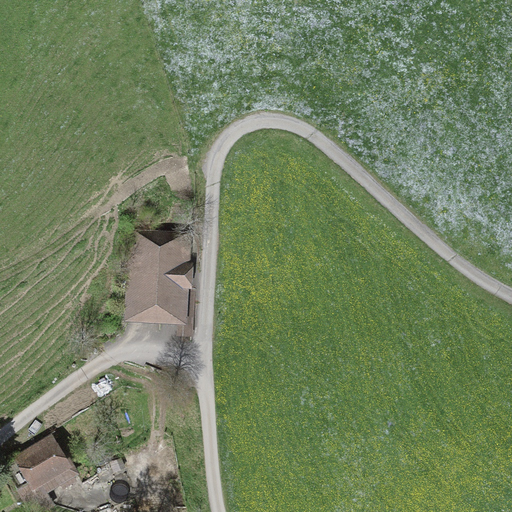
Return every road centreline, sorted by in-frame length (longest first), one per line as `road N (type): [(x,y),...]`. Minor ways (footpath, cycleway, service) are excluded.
road 1 (track): [(215,511),(201,356),(211,171),(229,137),(263,123),(308,133),(397,217),(511,299)]
road 2 (track): [(0,437),(117,356),(201,356)]
